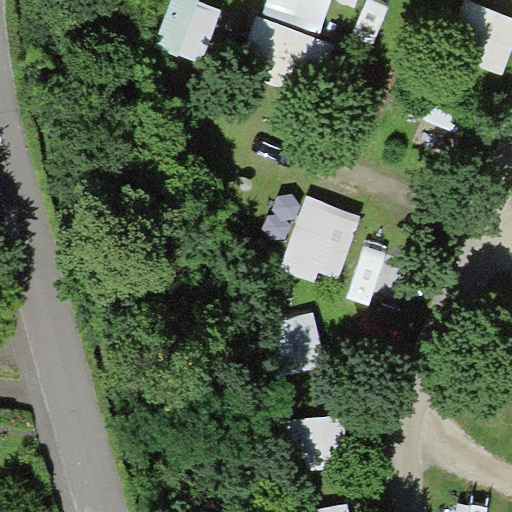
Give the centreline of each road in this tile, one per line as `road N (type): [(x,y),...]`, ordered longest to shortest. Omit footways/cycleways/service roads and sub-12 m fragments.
road 1 (track): [(511,156),(474,249),(406,478),(411,511)]
road 2 (residential): [(0,157),(102,511)]
